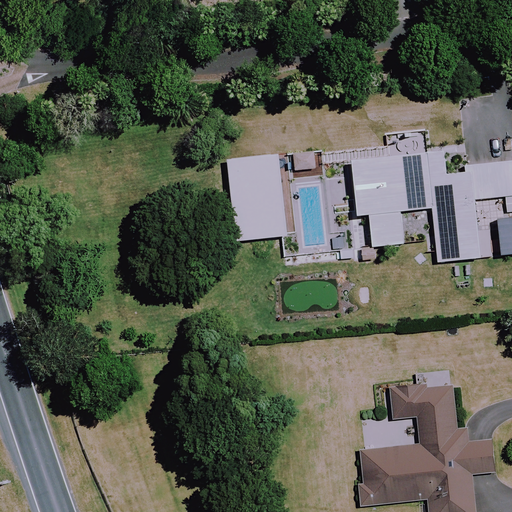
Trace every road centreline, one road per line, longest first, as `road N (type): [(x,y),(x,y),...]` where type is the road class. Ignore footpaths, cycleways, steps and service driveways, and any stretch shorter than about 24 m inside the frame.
road 1 (residential): [(0,77),(511,22)]
road 2 (tertiary): [(0,335),(57,511)]
